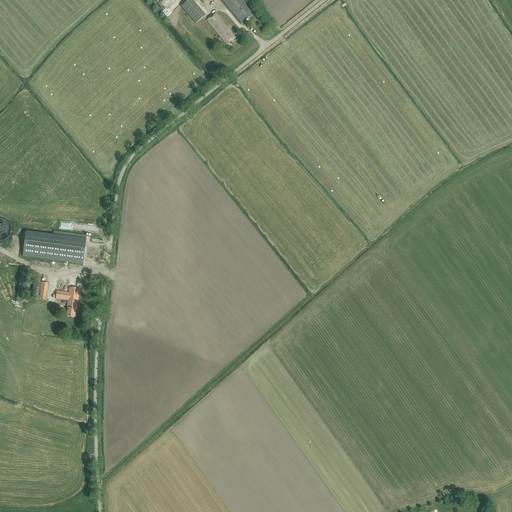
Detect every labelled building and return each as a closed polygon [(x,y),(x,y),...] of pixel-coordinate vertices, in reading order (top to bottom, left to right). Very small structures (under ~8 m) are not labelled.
[(162,9),(170,0),(161,0),(158,4),(162,9)] [(206,15),(192,0),(188,0),(181,7),(196,24),(206,15)] [(254,13),(242,0),(221,0),(241,24),(254,13)] [(235,38),(216,13),(207,20),(226,45),(235,38)] [(83,263),(85,246),(84,246),(85,242),(53,237),(52,242),(25,238),(23,255),(83,263)] [(35,275),(32,296),(38,297),(39,291),(41,291),(40,299),(45,300),(48,283),(40,282),(41,276),(35,275)] [(66,317),(74,318),(76,310),(77,310),(79,289),(69,287),(69,293),(57,291),(56,299),(67,301),(66,308),(68,308),(66,317)]
